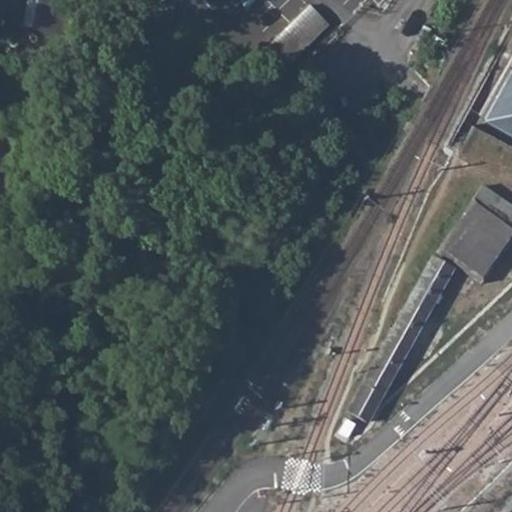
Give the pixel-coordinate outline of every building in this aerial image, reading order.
[(28,0),(24,28),(60,34),(65,0),(28,0)] [(293,64),(330,21),(309,3),(272,47),(293,64)] [(511,51),(511,61),(482,117),(511,132),(511,49),(511,51)] [(482,286),(511,242),(511,209),(480,189),(438,251),(450,259),(445,267),(433,258),(348,411),(367,421),(399,365),(428,314),(456,271),(482,286)] [(486,511),(511,486),(511,465),(505,472),(501,468),(457,511),(486,511)]
